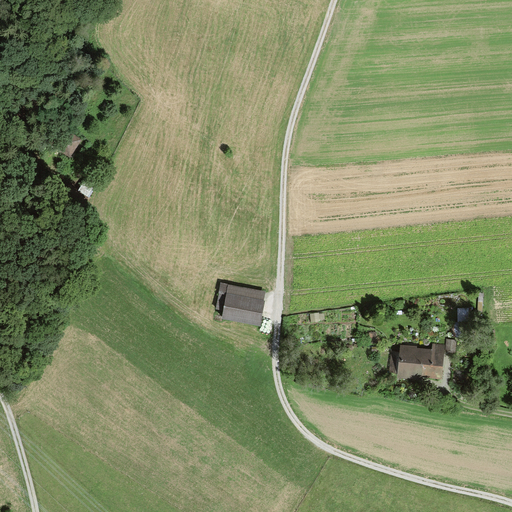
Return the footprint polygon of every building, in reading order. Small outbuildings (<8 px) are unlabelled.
[(66,132),(54,147),(65,155),(77,141),(66,132)] [(224,313),(222,321),(260,329),(267,293),(221,284),(216,312),(224,313)] [(455,323),(455,338),(469,338),(469,310),(459,310),(459,323),(455,323)] [(446,340),(445,351),(454,352),(456,341),(446,340)] [(397,379),(422,382),(422,378),(441,380),(443,361),(445,345),(431,344),(430,350),(419,349),(419,346),(400,344),(399,351),(392,350),(389,375),(397,376),(397,379)]
